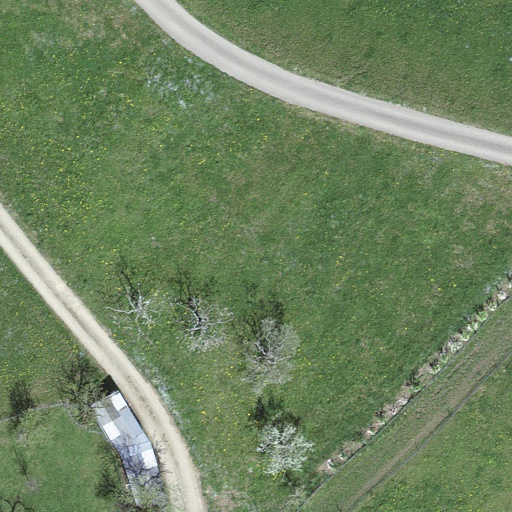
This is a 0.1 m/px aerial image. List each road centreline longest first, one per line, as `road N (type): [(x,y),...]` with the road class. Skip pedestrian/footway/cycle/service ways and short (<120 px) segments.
road 1 (track): [(152,0),(200,44),(252,72),(511,151)]
road 2 (track): [(185,511),(173,464),(130,385),(0,223)]
